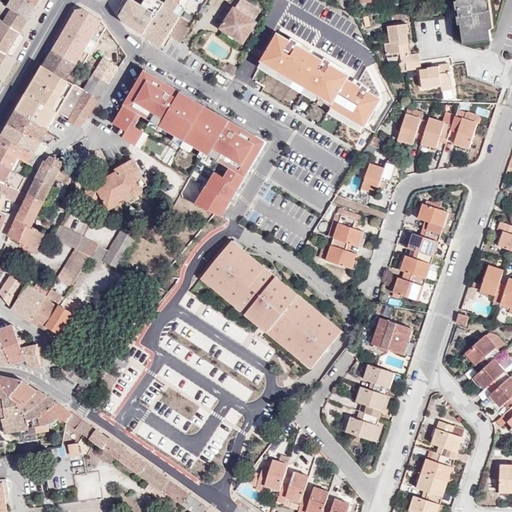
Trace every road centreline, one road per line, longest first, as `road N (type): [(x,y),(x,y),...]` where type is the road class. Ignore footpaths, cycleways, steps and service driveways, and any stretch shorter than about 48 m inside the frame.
road 1 (residential): [(142,46),(285,131),(232,228)]
road 2 (residential): [(0,246),(43,153),(85,130),(142,46)]
road 3 (residential): [(488,174),(425,358)]
road 4 (residential): [(488,174),(405,188),(370,288)]
road 5 (tertiary): [(49,391),(201,494)]
road 6 (residential): [(425,358),(486,428),(458,511)]
road 7 (residential): [(378,496),(306,415),(347,360)]
road 8 (residential): [(425,358),(378,496)]
road 9 (primary): [(0,108),(65,0)]
